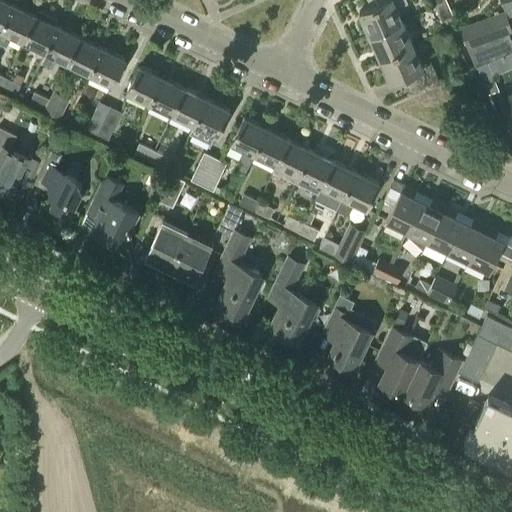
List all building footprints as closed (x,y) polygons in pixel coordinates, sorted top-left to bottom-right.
[(0,0),(0,29),(13,3),(6,0),(0,0)] [(369,35),(402,20),(397,9),(408,4),(406,0),(368,0),(371,6),(359,11),(369,35)] [(446,1),(435,6),(441,20),(453,15),(446,1)] [(13,3),(0,29),(0,43),(8,47),(13,35),(23,40),(35,14),(13,3)] [(23,40),(45,51),(58,25),(48,20),(51,15),(38,9),(36,14),(35,14),(23,40)] [(511,29),(503,10),(460,26),(467,47),(476,66),(506,53),(501,38),(505,37),(504,32),(511,29)] [(402,20),(369,35),(380,58),(413,44),(402,20)] [(45,51),(40,61),(52,67),(57,57),(67,62),(80,36),(58,25),(45,51)] [(102,47),(80,36),(67,62),(89,73),(102,47)] [(423,66),(413,44),(380,58),(390,82),(405,76),(410,87),(437,75),(431,63),(423,66)] [(125,58),(102,47),(89,73),(112,84),(125,58)] [(149,102),(162,76),(139,65),(127,91),(149,102)] [(490,75),(489,76),(481,79),(488,95),(497,91),(490,75)] [(5,76),(0,86),(16,93),(21,84),(5,76)] [(184,87),(162,76),(149,102),(172,113),(184,87)] [(207,98),(184,87),(172,113),(194,124),(207,98)] [(54,89),(50,98),(45,108),(60,115),(70,97),(54,89)] [(45,108),(50,98),(34,91),(29,100),(45,108)] [(511,95),(511,94),(500,99),(511,127),(511,95)] [(207,98),(194,124),(189,133),(211,143),(215,134),(217,135),(230,109),(207,98)] [(98,134),(111,105),(99,100),(86,128),(98,134)] [(111,105),(98,134),(110,140),(123,111),(111,105)] [(254,153),(267,127),(244,116),(231,142),(243,148),(237,161),(242,164),(239,171),(244,173),(248,166),(254,153)] [(0,126),(0,186),(11,191),(28,156),(11,147),(17,135),(0,126)] [(289,138),(267,127),(254,153),(275,163),(272,171),(272,172),(289,138)] [(311,149),(289,138),(272,172),(295,183),(311,149)] [(150,159),(155,149),(139,141),(134,152),(150,159)] [(58,152),(51,148),(36,178),(47,183),(52,200),(47,209),(57,214),(62,205),(66,207),(67,205),(74,208),(82,193),(76,176),(81,165),(72,160),(66,170),(56,165),(59,160),(55,158),(58,152)] [(155,149),(150,159),(165,166),(169,156),(155,149)] [(311,149),(295,183),(317,194),(334,160),(311,149)] [(202,184),(215,156),(204,150),(190,179),(202,184)] [(215,156),(202,184),(213,190),(227,162),(215,156)] [(334,160),(317,194),(314,199),(336,210),(356,170),(334,160)] [(379,182),(356,170),(336,210),(349,216),(356,203),(366,208),(379,182)] [(172,206),(184,180),(171,174),(159,199),(172,206)] [(138,211),(116,200),(124,185),(104,175),(87,210),(99,216),(92,231),(121,245),(138,211)] [(407,230),(421,200),(413,196),(416,190),(403,184),(385,220),(407,230)] [(254,209),(259,200),(244,192),(239,202),(254,209)] [(421,200),(407,230),(405,233),(422,249),(427,240),(444,204),(432,198),(430,204),(421,200)] [(274,207),(259,200),(254,209),(269,217),(274,207)] [(236,222),(242,209),(229,202),(217,228),(230,234),(236,222)] [(457,210),(444,204),(427,240),(448,250),(462,220),(454,216),(457,210)] [(299,231),(304,221),(288,214),(283,224),(299,231)] [(169,269),(188,231),(163,218),(144,256),(169,269)] [(462,220),(448,250),(468,260),(485,224),(473,218),(471,224),(462,220)] [(304,221),(299,231),(314,239),(319,229),(304,221)] [(366,230),(357,226),(354,224),(341,252),(352,257),(359,244),(366,230)] [(485,224),(468,260),(489,270),(504,240),(495,236),(498,230),(485,224)] [(213,271),(227,278),(216,301),(243,314),(262,274),(238,262),(251,237),(234,229),(213,271)] [(188,231),(169,269),(194,281),(213,243),(188,231)] [(359,244),(352,257),(350,261),(372,271),(371,271),(384,278),(391,263),(379,257),(376,261),(364,255),(368,249),(359,244)] [(318,329),(306,323),(317,301),(292,288),(304,263),(287,255),(267,297),(280,304),(269,326),(298,340),(310,346),(318,329)] [(391,263),(384,278),(396,284),(403,269),(391,263)] [(427,291),(431,283),(419,278),(415,285),(427,291)] [(431,283),(427,291),(440,297),(443,289),(431,283)] [(487,299),(484,307),(496,313),(500,305),(487,299)] [(467,311),(479,316),(483,309),(471,303),(467,311)] [(338,334),(327,355),(353,367),(372,329),(346,317),(349,312),(334,305),(323,327),(338,334)] [(486,315),(473,343),(492,352),(496,343),(486,315)] [(511,335),(511,327),(486,315),(496,343),(506,347),(511,335)] [(427,342),(391,324),(376,355),(389,361),(379,380),(403,392),(419,358),(427,342)] [(473,343),(468,353),(487,362),(492,352),(473,343)] [(419,358),(403,392),(426,403),(436,383),(448,390),(463,359),(440,348),(432,364),(419,358)] [(468,353),(464,362),(482,371),(487,362),(468,353)] [(376,355),(368,371),(379,377),(387,360),(376,355)] [(482,371),(464,362),(459,372),(478,381),(482,371)] [(511,406),(488,395),(464,444),(511,467),(511,406)]
